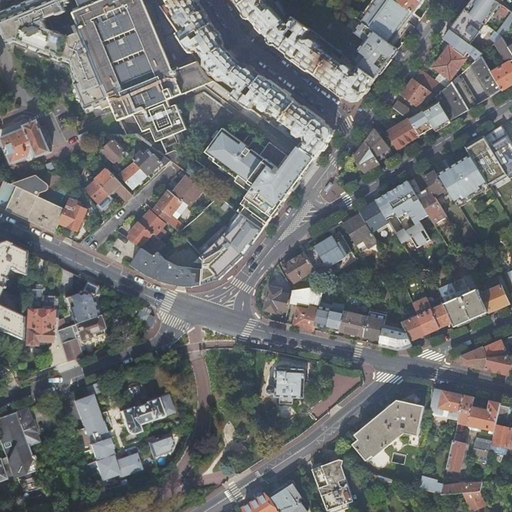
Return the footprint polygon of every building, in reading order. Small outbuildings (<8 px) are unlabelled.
[(69,0),(38,0),(32,2),(16,9),(5,14),(0,15),(0,21),(10,45),(70,68),(77,85),(76,85),(87,110),(95,107),(96,110),(102,107),(104,110),(114,106),(111,99),(108,92),(106,87),(101,75),(99,71),(92,54),(90,49),(83,32),(81,26),(76,14),(71,4),(69,0)] [(76,0),(81,12),(76,14),(81,26),(85,24),(87,30),(83,32),(90,49),(94,48),(96,52),(92,54),(99,71),(103,69),(105,73),(101,75),(106,87),(108,92),(112,90),(115,97),(111,99),(114,106),(117,113),(120,122),(135,116),(136,117),(137,117),(144,133),(152,130),(158,143),(188,130),(177,106),(171,108),(169,103),(170,102),(169,101),(204,87),(214,82),(209,79),(198,63),(175,73),(144,0),(76,0)] [(178,34),(184,44),(192,38),(191,36),(198,31),(199,33),(212,25),(208,19),(209,19),(200,6),(195,0),(171,0),(167,3),(176,17),(176,18),(175,20),(179,25),(181,24),(185,30),(178,34)] [(252,0),(248,0),(239,7),(249,21),(250,20),(269,39),(267,41),(281,51),(290,39),(287,37),(292,30),(295,32),(302,24),(293,18),(288,24),(287,23),(285,25),(265,4),(266,1),(267,0),(255,0),(254,1),(252,0)] [(379,0),(362,23),(392,45),(414,15),(393,0),(379,0)] [(393,0),(414,15),(425,0),(393,0)] [(485,26),(500,6),(498,3),(492,0),(472,0),(465,11),(485,26)] [(160,8),(165,14),(168,12),(164,6),(160,8)] [(485,26),(465,11),(450,30),(470,46),(485,26)] [(368,58),(360,68),(377,80),(399,50),(392,45),(362,23),(354,34),(361,40),(362,39),(367,43),(360,51),(368,58)] [(290,39),(281,51),(287,55),(287,56),(310,73),(310,72),(316,77),(331,57),(317,47),(318,46),(318,45),(313,41),(311,41),(310,42),(309,41),(307,42),(304,39),(310,30),(302,24),(295,32),(297,34),(292,40),(290,39)] [(232,96),(241,103),(248,96),(244,93),(250,86),(253,89),(262,77),(248,67),(247,68),(242,64),(240,64),(229,53),(224,48),(224,46),(220,40),(221,39),(212,25),(199,33),(202,36),(195,41),(192,38),(184,44),(191,54),(197,50),(201,54),(203,55),(208,61),(207,62),(207,66),(213,72),(211,73),(213,75),(214,74),(221,80),(225,80),(225,79),(232,84),(232,86),(237,90),(232,96)] [(470,46),(450,30),(443,40),(468,58),(469,56),(476,62),(481,56),(483,55),(479,52),(470,46)] [(495,44),(502,38),(498,35),(479,52),(483,55),(490,49),(495,44)] [(491,74),(502,91),(511,85),(511,66),(510,63),(511,61),(511,54),(509,49),(502,38),(495,44),(504,59),(509,63),(491,74)] [(466,59),(447,45),(443,51),(445,53),(434,68),(450,80),(463,64),(464,65),(465,63),(464,62),(466,59)] [(491,98),(502,91),(491,74),(481,56),(476,62),(471,66),(491,98)] [(345,67),(331,57),(316,77),(350,102),(361,100),(377,80),(360,68),(356,74),(353,73),(351,73),(352,71),(352,70),(347,66),(346,66),(345,67)] [(436,98),(445,89),(420,70),(413,80),(436,98)] [(478,106),(460,76),(445,89),(436,98),(439,103),(450,122),(478,106)] [(282,122),(296,103),(290,98),(291,98),(282,91),(268,81),(267,81),(262,77),(253,89),(254,90),(249,97),(248,96),(241,103),(247,107),(251,110),(256,103),(261,106),(260,107),(261,109),(266,112),(267,112),(268,112),(282,122)] [(436,98),(413,80),(402,96),(415,106),(419,105),(425,97),(430,101),(428,103),(431,107),(439,103),(436,98)] [(216,84),(214,82),(204,87),(211,91),(216,84)] [(241,114),(247,107),(241,103),(232,96),(216,84),(211,91),(241,114)] [(397,102),(392,109),(402,116),(406,112),(406,109),(397,102)] [(300,147),(317,160),(332,140),(330,128),(313,115),(296,103),(282,122),(295,132),(295,133),(295,135),(300,138),(302,138),(303,137),(304,139),(305,142),(300,147)] [(435,131),(450,122),(439,103),(431,107),(409,121),(419,137),(434,128),(435,131)] [(398,150),(419,137),(409,121),(406,119),(404,121),(406,123),(388,134),(398,150)] [(277,130),(279,126),(272,121),(270,124),(277,130)] [(11,166),(29,159),(29,160),(36,157),(37,159),(51,153),(49,149),(41,128),(38,122),(24,127),(25,130),(1,140),(2,143),(10,162),(11,166)] [(277,130),(283,135),(286,131),(279,126),(277,130)] [(493,132),(484,137),(494,153),(495,155),(511,145),(511,144),(501,127),(493,132)] [(268,226),(290,196),(287,194),(306,169),(294,160),(291,164),(279,155),(247,132),(245,134),(238,129),(223,149),(224,150),(230,154),(231,154),(232,154),(230,157),(231,168),(261,189),(263,191),(248,211),(268,226)] [(390,149),(376,131),(366,143),(377,161),(384,158),(382,154),(390,149)] [(484,137),(466,148),(472,157),(476,164),(483,160),(487,166),(493,163),(489,156),(494,153),(484,137)] [(150,149),(151,148),(139,139),(136,143),(147,151),(149,149),(150,149)] [(127,154),(115,141),(103,152),(115,165),(123,158),(127,154)] [(377,161),(366,143),(350,165),(357,170),(360,165),(365,174),(379,165),(377,161)] [(300,147),(294,160),(306,169),(317,160),(300,147)] [(177,166),(184,158),(176,151),(165,158),(171,162),(177,166)] [(291,164),(294,160),(282,151),(279,155),(291,164)] [(165,158),(159,153),(156,157),(155,156),(154,157),(148,152),(144,156),(142,154),(138,158),(133,153),(129,156),(130,157),(134,162),(134,161),(135,162),(149,176),(162,164),(165,167),(171,162),(165,158)] [(447,171),(440,176),(449,192),(453,198),(456,203),(456,204),(462,200),(463,202),(465,201),(483,191),(484,190),(483,188),(489,185),(476,164),(472,157),(447,171)] [(123,158),(115,165),(116,167),(124,160),(123,158)] [(149,176),(135,162),(120,176),(134,190),(149,176)] [(108,170),(96,181),(109,195),(110,196),(112,195),(114,196),(116,193),(116,192),(117,190),(119,192),(120,194),(127,202),(133,197),(112,174),(108,170)] [(435,173),(424,180),(429,188),(435,199),(446,192),(435,173)] [(0,208),(55,234),(67,208),(63,207),(40,196),(50,185),(47,183),(37,175),(12,184),(5,181),(0,190),(0,208)] [(198,182),(189,175),(183,183),(184,183),(175,195),(184,203),(190,208),(206,188),(198,182)] [(109,195),(96,181),(86,191),(99,205),(109,195)] [(411,239),(417,249),(431,241),(420,222),(429,217),(417,196),(408,182),(394,191),(384,197),(396,217),(398,216),(399,218),(403,216),(406,214),(404,212),(407,210),(416,226),(406,232),(404,229),(395,234),(401,244),(411,239)] [(492,189),(489,185),(483,188),(484,190),(483,191),(484,193),(492,189)] [(429,217),(431,220),(434,225),(447,218),(440,206),(435,199),(429,188),(417,196),(429,217)] [(67,208),(75,193),(71,191),(63,207),(67,208)] [(175,195),(170,192),(154,211),(180,234),(181,233),(186,229),(172,217),(184,203),(175,195)] [(384,197),(376,202),(386,218),(387,220),(391,218),(393,219),(396,217),(384,197)] [(462,200),(456,204),(459,209),(467,204),(465,201),(463,202),(462,200)] [(359,212),(361,215),(372,234),(389,224),(386,218),(376,202),(368,207),(359,212)] [(71,212),(67,211),(61,225),(78,232),(87,211),(79,208),(77,212),(72,210),(71,212)] [(225,278),(226,277),(236,271),(248,254),(268,226),(248,211),(211,251),(207,254),(202,258),(205,261),(203,286),(203,287),(206,286),(207,286),(210,285),(211,285),(213,284),(215,283),(217,282),(219,282),(221,280),(223,279),(225,278)] [(150,212),(140,223),(154,235),(158,239),(165,232),(163,230),(166,226),(150,212)] [(350,218),(342,222),(361,254),(378,244),(372,234),(361,215),(352,221),(350,218)] [(447,218),(434,225),(436,228),(449,221),(447,218)] [(154,235),(140,223),(131,234),(133,235),(129,240),(140,247),(144,244),(145,246),(154,235)] [(324,270),(352,253),(340,233),(311,250),(324,270)] [(159,254),(167,246),(161,241),(148,253),(155,257),(159,254)] [(16,347),(19,348),(20,349),(20,341),(21,329),(21,318),(0,307),(0,289),(1,288),(0,287),(0,285),(4,278),(2,278),(7,268),(12,270),(11,271),(23,276),(24,252),(19,250),(2,242),(0,242),(0,331),(16,339),(16,347)] [(140,271),(155,257),(148,253),(143,249),(132,266),(140,271)] [(205,261),(202,258),(194,266),(194,269),(178,268),(166,261),(159,254),(155,257),(140,271),(147,276),(149,277),(160,282),(161,282),(163,283),(165,284),(169,285),(173,286),(176,287),(180,288),(183,288),(186,289),(188,289),(190,289),(192,289),(193,289),(194,289),(196,288),(197,288),(199,288),(203,286),(205,261)] [(43,276),(44,261),(36,258),(31,255),(30,275),(43,276)] [(294,284),(315,272),(305,255),(284,267),(294,284)] [(43,276),(42,285),(59,286),(61,269),(51,265),(44,261),(43,276)] [(72,274),(61,269),(59,291),(72,292),(73,275),(72,274)] [(80,291),(83,293),(88,282),(82,279),(77,290),(80,291)] [(91,294),(95,285),(88,282),(83,293),(90,297),(91,294)] [(307,289),(292,291),(290,300),(290,303),(311,308),(319,309),(320,307),(325,286),(324,286),(314,288),(307,289)] [(481,296),(489,314),(506,306),(510,304),(502,287),(481,296)] [(459,299),(446,305),(454,323),(456,327),(477,319),(489,314),(481,296),(479,290),(471,294),(469,289),(457,295),(459,299)] [(29,290),(26,329),(39,330),(40,311),(42,291),(29,290)] [(91,294),(90,297),(83,293),(80,291),(78,296),(83,295),(86,302),(93,300),(95,296),(91,294)] [(282,311),(288,313),(290,303),(290,300),(280,297),(281,294),(270,292),(266,311),(277,314),(277,310),(282,311)] [(368,318),(372,300),(348,294),(345,307),(340,332),(364,338),(368,318)] [(75,326),(88,321),(78,296),(77,295),(66,299),(75,326)] [(88,321),(99,317),(93,300),(86,302),(83,295),(78,296),(88,321)] [(427,299),(413,305),(419,317),(426,335),(440,329),(432,311),(427,299)] [(333,304),(332,310),(328,330),(339,332),(340,332),(345,307),(333,304)] [(432,311),(440,329),(454,323),(446,305),(432,311)] [(332,310),(320,307),(319,309),(316,327),(328,330),(332,310)] [(298,309),(294,327),(302,329),(314,331),(316,327),(319,309),(311,308),(310,311),(298,309)] [(40,311),(39,330),(57,330),(57,321),(58,317),(52,316),(53,311),(40,311)] [(105,333),(99,317),(88,321),(75,326),(76,328),(77,331),(81,341),(91,337),(90,334),(93,333),(94,337),(97,338),(105,336),(105,333)] [(419,317),(403,324),(406,331),(411,342),(426,335),(419,317)] [(368,318),(364,338),(381,342),(385,326),(386,322),(368,318)] [(57,330),(57,332),(66,329),(62,320),(57,321),(57,330)] [(385,326),(381,342),(380,346),(394,350),(398,351),(406,349),(413,346),(411,342),(406,331),(385,326)] [(57,332),(61,344),(76,339),(74,333),(73,329),(72,327),(66,329),(57,332)] [(51,356),(50,368),(67,362),(61,344),(57,332),(57,330),(39,330),(26,329),(21,329),(20,341),(26,341),(25,345),(37,346),(37,342),(51,343),(51,346),(48,349),(48,354),(51,356)] [(511,336),(494,344),(485,348),(489,359),(511,356),(511,336)] [(61,344),(67,362),(82,356),(76,339),(61,344)] [(478,369),(486,371),(489,359),(485,348),(462,358),(463,365),(478,369)] [(511,376),(511,375),(511,356),(489,359),(486,371),(511,376)] [(306,371),(291,370),(291,369),(277,368),(275,387),(275,386),(274,386),(273,386),(273,385),(272,385),(271,385),(270,386),(269,386),(269,387),(268,387),(268,388),(267,388),(267,389),(267,390),(267,391),(268,392),(268,393),(268,394),(269,394),(270,395),(271,395),(272,395),(273,395),(272,396),(272,397),(273,397),(274,397),(274,398),(279,398),(279,404),(291,405),(292,405),(293,405),(294,399),(304,399),(306,371)] [(104,392),(101,382),(83,388),(83,390),(86,389),(89,397),(104,392)] [(461,414),(465,396),(449,393),(438,390),(435,389),(431,408),(461,414)] [(495,432),(498,418),(501,404),(484,401),(465,396),(461,414),(460,419),(446,480),(448,480),(451,470),(458,472),(457,474),(460,474),(466,445),(461,443),(465,426),(470,427),(470,430),(477,431),(477,428),(495,432)] [(132,409),(132,408),(121,412),(124,421),(123,422),(124,422),(127,433),(133,435),(140,432),(138,426),(152,421),(164,417),(157,399),(146,403),(146,404),(132,409)] [(398,401),(356,435),(360,440),(354,445),(367,461),(373,456),(374,458),(405,434),(418,437),(424,407),(398,401)] [(511,421),(511,406),(510,407),(501,404),(498,418),(511,421)] [(461,414),(431,408),(429,415),(459,422),(461,414)] [(32,421),(27,409),(15,413),(28,447),(39,443),(36,434),(37,433),(33,421),(32,421)] [(12,476),(13,479),(23,476),(26,483),(39,478),(36,471),(31,457),(28,447),(15,413),(4,416),(0,418),(0,443),(6,458),(12,476)] [(494,446),(508,449),(511,433),(511,430),(498,427),(494,446)] [(175,451),(172,436),(159,439),(159,441),(152,443),(155,456),(175,451)] [(489,459),(490,453),(491,446),(492,445),(476,441),(473,455),(476,456),(475,457),(480,458),(481,457),(484,458),(489,459)] [(506,456),(508,449),(494,446),(491,446),(490,453),(506,456)] [(31,457),(36,471),(43,468),(38,454),(31,457)] [(393,455),(392,463),(402,465),(404,457),(393,455)] [(0,480),(12,476),(6,458),(0,460),(0,480)] [(343,466),(345,461),(341,460),(332,463),(323,467),(314,470),(313,470),(328,511),(329,511),(349,504),(354,502),(343,467),(343,466)] [(481,492),(483,484),(483,483),(487,465),(488,462),(483,461),(481,461),(480,463),(482,463),(480,475),(480,480),(480,483),(465,485),(465,484),(444,486),(442,495),(442,496),(463,494),(481,492)] [(442,495),(444,486),(422,480),(420,488),(442,495)] [(279,490),(280,492),(284,490),(285,492),(294,486),(296,485),(294,481),(279,490)] [(277,511),(305,511),(307,511),(301,501),(303,499),(296,488),(294,486),(285,492),(284,490),(280,492),(269,499),(277,511)] [(474,511),(487,506),(481,492),(463,494),(470,511),(474,511)] [(20,499),(25,511),(49,506),(44,493),(20,499)] [(277,511),(269,499),(266,494),(244,509),(245,511),(277,511)] [(0,503),(0,511),(23,511),(25,511),(20,499),(0,503)]
